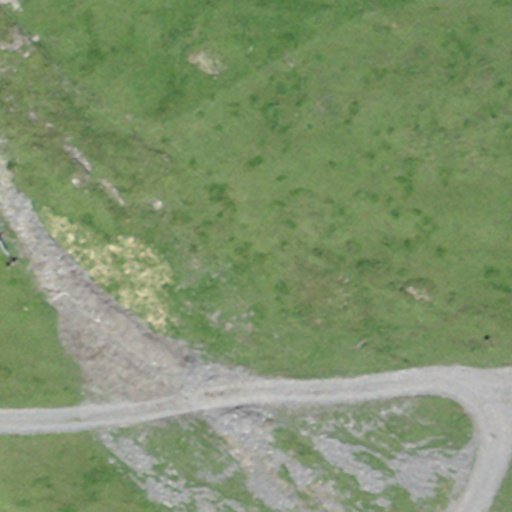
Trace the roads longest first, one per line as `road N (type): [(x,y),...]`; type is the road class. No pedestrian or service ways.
road 1 (track): [(0,427),(226,394),(494,382)]
road 2 (track): [(494,382),(430,511)]
